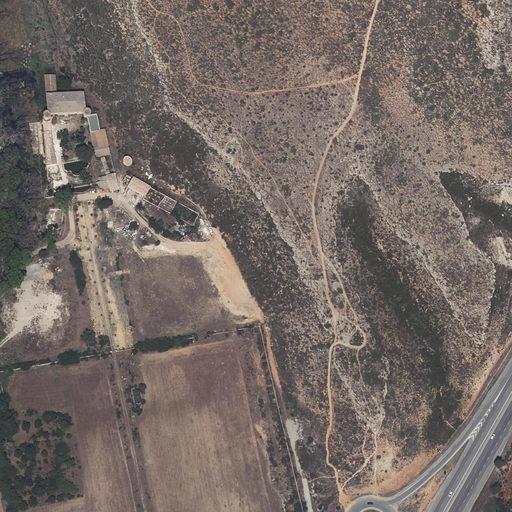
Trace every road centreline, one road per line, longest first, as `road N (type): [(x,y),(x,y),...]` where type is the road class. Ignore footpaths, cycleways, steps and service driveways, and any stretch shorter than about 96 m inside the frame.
road 1 (track): [(0,155),(7,163),(4,201),(108,194),(158,233),(219,245),(263,324),(301,479)]
road 2 (track): [(321,253),(312,209),(325,151),(354,104),(380,0)]
road 3 (trunk): [(511,369),(446,458),(385,507)]
road 4 (track): [(356,509),(327,462),(334,343)]
road 5 (trunk): [(511,379),(437,511)]
road 6 (track): [(0,288),(28,256),(71,236),(69,199)]
